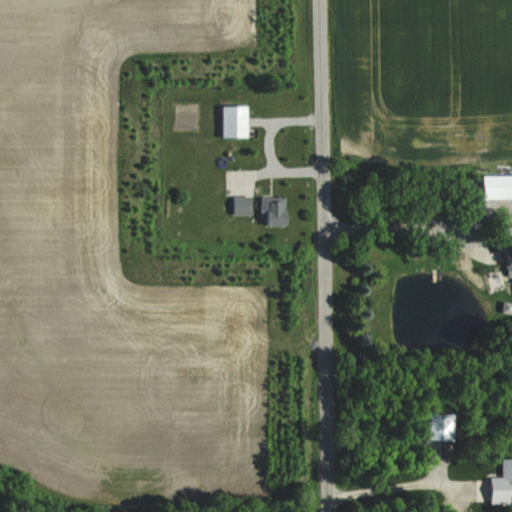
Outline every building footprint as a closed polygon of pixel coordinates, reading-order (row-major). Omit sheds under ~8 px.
[(239,136),(238,104),(212,105),(213,137),(239,136)] [(511,173),(473,175),(473,199),(511,197),(511,173)] [(225,213),(247,213),(247,195),(225,196),(225,213)] [(254,195),(252,223),(282,225),(282,208),(277,208),(277,196),(254,195)] [(481,503),(502,503),(502,494),(511,493),(511,457),(494,458),(495,476),(480,477),(481,503)]
